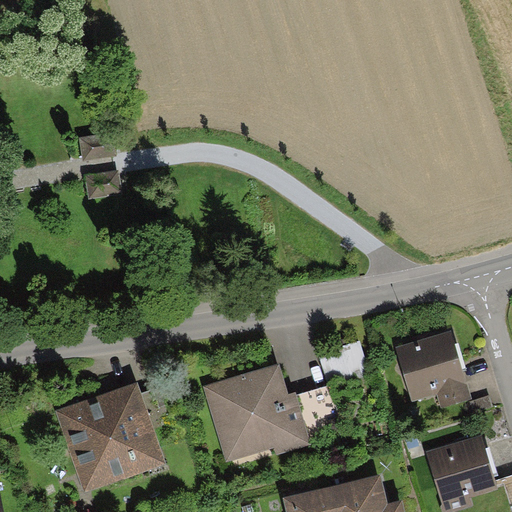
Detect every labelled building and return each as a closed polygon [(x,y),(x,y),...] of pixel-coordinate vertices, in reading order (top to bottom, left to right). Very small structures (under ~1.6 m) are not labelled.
[(112,136),(80,141),(83,164),(115,159),(112,136)] [(117,176),(81,181),(84,203),(120,199),(117,176)] [(451,336),(397,351),(411,402),(437,395),(441,410),(469,403),(451,336)] [(329,383),(370,372),(363,346),(322,356),(329,383)] [(279,370),(207,391),(229,464),(279,449),(280,454),(309,445),(294,396),(288,398),(279,370)] [(139,380),(57,409),(87,493),(169,463),(139,380)] [(482,441),(428,456),(443,511),(455,511),(472,507),(469,498),(496,490),(482,441)] [(381,480),(285,502),(286,511),(405,511),(404,506),(388,510),(381,480)]
